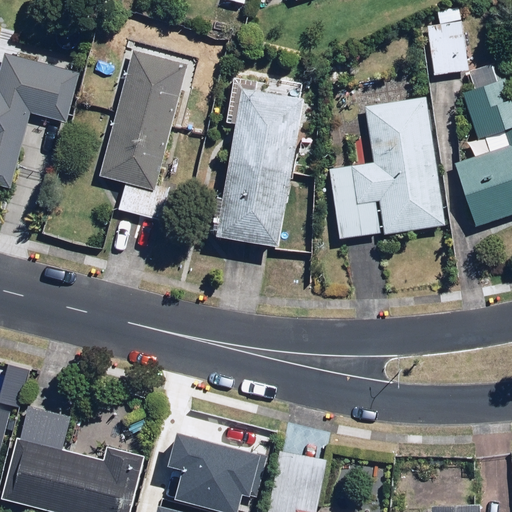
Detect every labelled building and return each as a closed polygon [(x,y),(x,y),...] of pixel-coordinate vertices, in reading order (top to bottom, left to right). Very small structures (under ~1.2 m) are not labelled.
[(471,67),(462,5),(437,9),(439,23),(429,24),(435,72),(471,67)] [(188,60),(130,46),(99,172),(124,178),(117,206),(164,217),(172,185),(159,181),(188,60)] [(78,71),(9,54),(2,83),(0,82),(0,185),(14,189),(32,114),(66,122),(78,71)] [(453,163),(476,227),(511,213),(511,94),(505,75),(501,76),(496,63),(467,73),(474,91),(463,94),(484,152),(453,163)] [(282,247),(305,100),(261,93),(263,80),(235,76),(229,110),(242,112),(222,238),(282,247)] [(446,224),(427,96),(363,105),(372,161),(331,167),(342,240),(446,224)] [(65,511),(132,511),(148,456),(111,446),(107,460),(64,448),(73,416),(30,404),(4,495),(65,511)] [(0,459),(12,414),(0,411),(0,459)] [(252,496),(261,456),(177,437),(170,469),(181,472),(175,500),(226,511),(238,511),(243,494),(252,496)] [(322,511),(317,511),(326,458),(281,451),(270,511),(322,511)] [(511,511),(511,499),(497,499),(496,511),(511,511)]
